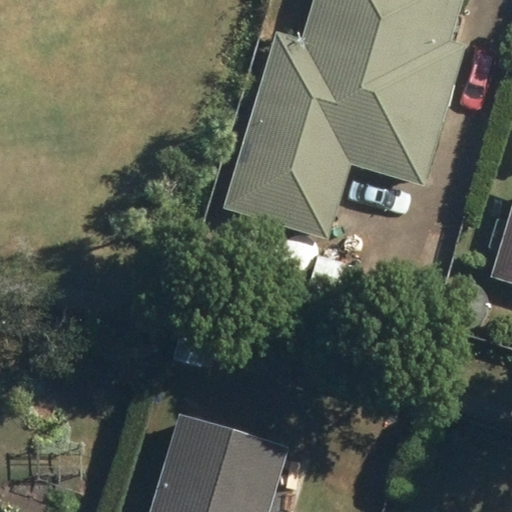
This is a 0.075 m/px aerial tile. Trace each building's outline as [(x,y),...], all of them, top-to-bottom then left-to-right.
[(266,31),(214,207),(321,239),(343,163),(416,185),(457,45),(442,41),(454,0),(307,0),(295,40),(266,31)] [(511,181),(483,276),(511,284),(511,181)] [(310,253),(300,286),(330,295),(339,261),(310,253)] [(214,349),(176,339),(171,361),(209,370),(214,349)] [(171,414),(140,511),(309,511),(290,506),(305,455),(171,414)] [(0,511),(76,511),(81,496),(0,471),(0,511)]
